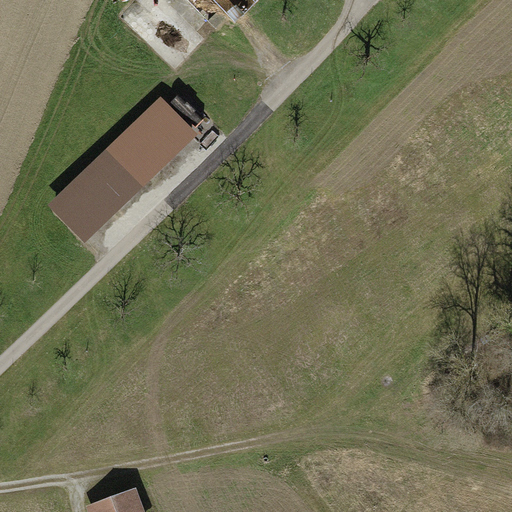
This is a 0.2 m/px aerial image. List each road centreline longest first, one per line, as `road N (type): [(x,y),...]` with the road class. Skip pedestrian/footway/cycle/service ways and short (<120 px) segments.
road 1 (track): [(0,365),(373,0)]
road 2 (track): [(0,486),(293,445)]
